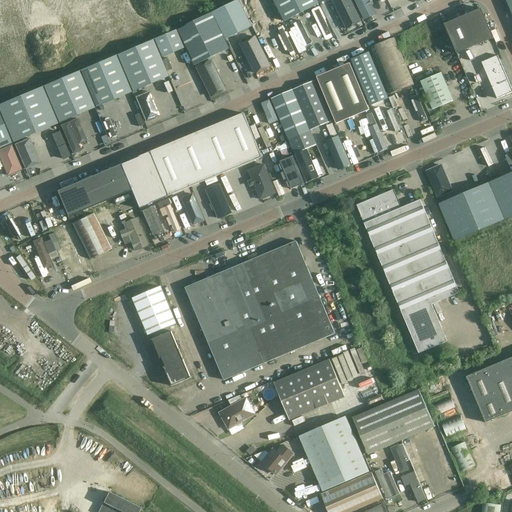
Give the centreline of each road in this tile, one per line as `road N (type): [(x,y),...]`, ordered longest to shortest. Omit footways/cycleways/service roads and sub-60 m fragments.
road 1 (unclassified): [(48,315),(511,116)]
road 2 (unclassified): [(0,208),(452,0)]
road 3 (unclassified): [(285,511),(48,315)]
